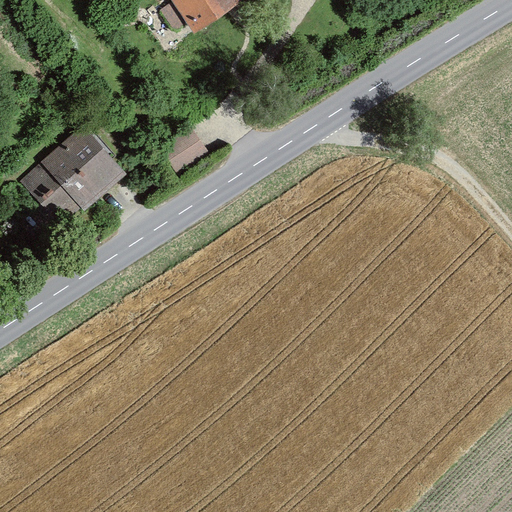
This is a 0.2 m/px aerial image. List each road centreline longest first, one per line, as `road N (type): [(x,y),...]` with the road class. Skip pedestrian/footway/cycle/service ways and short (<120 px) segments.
road 1 (tertiary): [(0,334),(297,138),(511,10)]
road 2 (track): [(297,138),(432,150),(511,233)]
